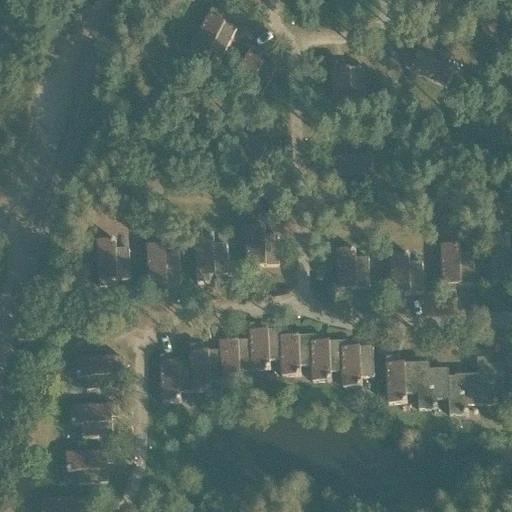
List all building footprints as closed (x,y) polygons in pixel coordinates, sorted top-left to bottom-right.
[(467,17),(476,1),(474,0),(429,0),(425,8),(450,22),(456,11),(467,17)] [(224,15),(213,9),(190,51),(208,60),(212,52),(224,58),(238,31),(221,21),(224,15)] [(411,57),(406,67),(446,90),(455,72),(446,67),(452,53),(427,40),(417,60),(411,57)] [(263,55),(252,49),(230,91),(247,100),(252,91),(263,97),(277,70),(260,61),(263,55)] [(333,63),(334,111),(353,111),(353,101),(364,101),(364,70),(346,70),(346,62),(333,63)] [(268,163),(274,152),(231,130),(222,147),(231,152),(225,163),(252,177),(261,160),(268,163)] [(373,176),(373,156),(326,159),(327,172),(333,172),(334,190),(365,188),(364,177),(373,176)] [(246,228),(249,275),(262,275),(261,267),(278,267),(276,236),(266,237),(266,227),(246,228)] [(195,237),(197,285),(210,284),(210,277),(227,276),(225,246),(215,246),(215,236),(195,237)] [(491,237),(493,285),(506,284),(505,277),(511,277),(511,245),(510,236),(491,237)] [(98,241),(101,289),(114,288),(114,281),(130,280),(128,250),(118,250),(118,240),(98,241)] [(147,246),(150,294),(163,293),(163,286),(179,285),(178,255),(168,255),(167,245),(147,246)] [(442,246),(443,293),(456,293),(456,286),(471,285),(470,255),(460,255),(460,245),(442,246)] [(356,250),(337,251),(340,298),(352,298),(352,291),(371,290),(369,259),(357,260),(356,250)] [(391,255),(392,303),(405,303),(405,295),(424,294),(423,263),(410,264),(410,255),(391,255)] [(282,359),(282,338),(282,331),(263,331),(263,325),(251,325),(251,342),(251,372),(271,372),(271,359),(282,359)] [(342,372),(341,342),(324,343),(324,337),(311,338),(312,365),(312,384),(331,384),(331,372),(342,372)] [(312,365),(311,338),(282,338),(282,359),(282,378),(301,378),(301,365),(312,365)] [(251,372),(251,342),(221,343),(221,352),(221,382),(241,382),(241,372),(251,372)] [(341,342),(342,372),(342,390),(362,390),(362,379),(374,378),(374,348),(354,348),(354,342),(341,342)] [(221,382),(221,352),(204,353),(204,346),(191,346),(191,363),(192,393),(211,393),(211,383),(221,382)] [(192,393),(191,363),(173,363),(173,357),(161,357),(162,404),(181,404),(181,393),(192,393)] [(125,371),(124,359),(77,362),(78,379),(87,379),(88,391),(118,390),(117,372),(125,371)] [(407,395),(420,395),(419,365),(400,365),(400,359),(388,359),(389,406),(407,406),(407,395)] [(508,397),(507,367),(491,367),(490,360),(479,360),(479,376),(480,407),(498,406),(498,397),(508,397)] [(449,400),(449,379),(449,371),(430,371),(430,365),(419,365),(420,395),(420,411),(438,411),(438,401),(449,400)] [(457,379),(449,379),(449,400),(450,400),(450,417),(468,417),(468,407),(480,407),(479,376),(457,377),(457,379)] [(120,419),(119,407),(72,409),(73,427),(82,427),(83,439),(113,438),(113,419),(120,419)] [(115,465),(115,453),(68,455),(68,474),(78,473),(78,486),(109,485),(108,465),(115,465)] [(89,511),(89,500),(42,502),(42,511),(89,511)]
